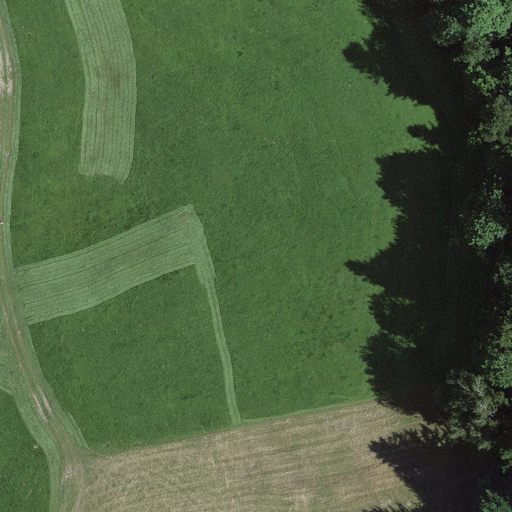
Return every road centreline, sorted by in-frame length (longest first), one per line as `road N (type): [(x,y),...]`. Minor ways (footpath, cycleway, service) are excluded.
road 1 (track): [(80,511),(82,404),(0,321)]
road 2 (track): [(0,223),(8,80),(0,40)]
